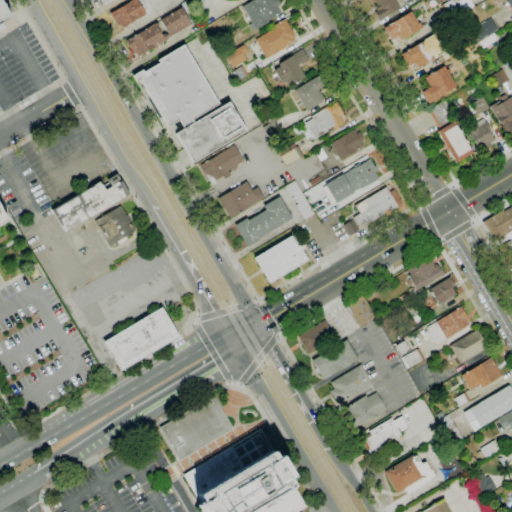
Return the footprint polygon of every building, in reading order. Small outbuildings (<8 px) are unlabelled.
[(0,0),(10,16),(0,22),(3,28),(0,29),(0,0)] [(122,29),(120,25),(118,26),(116,22),(114,23),(109,14),(131,0),(136,0),(144,12),(145,11),(147,14),(138,19),(122,29)] [(256,30),(255,28),(252,30),(249,26),(252,25),(241,7),(253,0),(276,0),(280,5),(276,8),(279,14),(268,21),(269,22),(256,30)] [(378,20),(373,12),(377,10),(374,6),(376,5),(373,0),(395,0),(400,7),(378,20)] [(448,19),(440,6),(450,0),(452,0),(459,12),(448,19)] [(138,57),(136,53),(133,55),(125,41),(129,39),(144,31),(144,30),(156,22),(158,25),(156,26),(161,35),(164,33),(165,35),(168,33),(160,20),(181,8),(191,24),(167,38),(168,40),(155,47),(138,57)] [(401,40),(398,36),(391,40),(383,28),(410,12),(417,23),(419,22),(423,27),(401,40)] [(480,25),(490,18),(497,30),(487,36),(480,25)] [(266,59),(254,40),(274,28),(273,25),(284,19),(295,37),(292,38),(294,42),(292,43),(293,45),(287,48),(287,47),(266,59)] [(486,36),(477,41),(470,30),(479,24),(486,36)] [(235,41),(230,32),(238,27),(243,36),(235,41)] [(482,49),(478,42),(493,33),(497,40),(482,49)] [(418,68),(414,62),(408,65),(402,54),(424,41),(431,53),(433,52),(435,54),(433,55),(435,58),(418,68)] [(184,129),(179,120),(167,127),(139,80),(136,82),(132,75),(142,70),(144,72),(159,63),(158,60),(184,45),(219,104),(192,120),(194,123),(184,129)] [(245,59),(238,47),(224,56),(231,67),(245,59)] [(289,87),(286,81),(281,84),(273,70),(279,67),(278,64),(292,56),(291,55),(302,49),(308,60),(298,66),(305,78),(289,87)] [(236,83),(231,73),(242,66),(247,76),(236,83)] [(428,104),(421,93),(429,88),(424,78),(443,66),(445,70),(448,69),(450,73),(448,75),(456,87),(428,104)] [(498,86),(491,75),(502,69),(508,80),(498,86)] [(306,111),(294,90),(317,76),(323,86),(317,89),(323,99),(321,100),(322,102),(306,111)] [(511,129),(505,134),(496,119),(497,119),(489,107),(498,101),(499,103),(501,102),(499,98),(504,94),(507,99),(511,96),(511,97),(511,119),(510,121),(511,123),(511,129)] [(477,115),(471,104),(475,101),(474,99),(480,95),(488,108),(477,115)] [(314,139),(305,123),(312,119),(311,117),(319,112),(318,111),(328,105),(329,106),(336,101),(343,114),(339,116),(343,124),(334,130),(332,126),(326,130),(327,131),(314,139)] [(194,123),(229,102),(246,131),(192,163),(175,134),(184,129),(194,123)] [(437,127),(428,110),(438,104),(448,120),(437,127)] [(270,139),(263,127),(268,124),(265,120),(272,116),(281,132),(270,139)] [(486,151),(483,147),(478,150),(466,131),(476,125),(475,123),(482,119),(491,132),(489,133),(494,141),(490,143),(492,147),(486,151)] [(455,163),(436,132),(454,121),(456,125),(455,125),(472,153),(455,163)] [(340,160),(330,144),(353,130),(356,134),(359,132),(364,140),(360,142),(363,147),(340,160)] [(286,166),(278,152),(293,143),(296,148),(297,146),(303,157),(286,166)] [(215,181),(212,176),(207,179),(199,165),(234,145),(244,161),(237,165),(238,167),(235,168),(236,169),(233,171),(233,170),(231,171),(230,169),(227,171),(230,176),(224,180),(222,176),(215,181)] [(320,162),(314,152),(321,148),(326,158),(320,162)] [(335,203),(324,184),(342,174),(343,174),(353,168),(353,167),(358,164),(359,165),(369,159),(374,167),(375,166),(378,170),(374,172),(378,180),(364,187),(363,186),(353,192),(353,193),(335,203)] [(64,233),(51,211),(100,182),(105,190),(111,187),(107,180),(116,174),(128,194),(64,233)] [(290,197),(284,187),(294,181),(313,214),(303,220),(295,205),(297,204),(292,196),(290,197)] [(230,218),(218,198),(245,182),(251,191),(257,187),(263,199),(230,218)] [(349,236),(343,225),(353,219),(353,218),(359,214),(355,206),(387,187),(390,191),(393,189),(403,206),(397,209),(397,208),(366,226),(365,223),(358,227),(360,230),(349,236)] [(247,247),(234,225),(246,218),(248,221),(265,210),(263,206),(278,197),(291,219),(258,239),(259,240),(247,247)] [(109,247),(94,222),(120,206),(126,216),(128,215),(130,219),(129,220),(135,231),(109,247)] [(511,230),(493,242),(481,222),(502,210),(503,212),(511,206),(511,230)] [(269,283),(254,258),(290,236),(297,246),(298,245),(307,260),(269,283)] [(511,237),(503,241),(511,261),(511,237)] [(416,290),(404,271),(431,255),(442,274),(416,290)] [(439,304),(430,289),(449,277),(455,286),(451,288),(455,294),(439,304)] [(359,327),(351,314),(349,315),(344,308),(346,306),(345,305),(362,295),(375,317),(359,327)] [(435,342),(432,341),(425,329),(440,320),(439,319),(460,306),(471,323),(446,339),(445,339),(440,342),(435,342)] [(120,372),(102,343),(161,307),(179,337),(120,372)] [(308,355),(297,337),(324,320),(335,338),(308,355)] [(459,364),(448,346),(476,329),(487,347),(459,364)] [(323,380),(311,360),(346,339),(358,359),(323,380)] [(402,355),(401,354),(400,354),(395,345),(403,341),(408,349),(405,351),(406,353),(402,355)] [(409,368),(403,357),(418,349),(424,360),(409,368)] [(469,390),(460,376),(488,359),(487,359),(491,357),(502,376),(481,388),(479,385),(469,390)] [(337,405),(329,391),(333,389),(330,383),(360,364),(372,384),(337,405)] [(473,431),(463,413),(468,410),(468,409),(508,385),(511,391),(511,408),(479,428),(473,431)] [(353,430),(344,415),(348,413),(345,407),(365,395),(366,397),(375,392),(386,410),(353,430)] [(459,407),(454,399),(464,392),(470,401),(459,407)] [(179,461),(159,427),(213,395),(233,429),(179,461)] [(511,433),(508,426),(502,429),(496,419),(511,409),(511,433)] [(454,445),(439,420),(448,414),(463,440),(454,445)] [(375,462),(368,451),(360,439),(369,433),(368,431),(390,418),(392,421),(401,416),(407,427),(401,431),(398,428),(397,429),(401,435),(398,437),(402,445),(375,462)] [(182,475),(260,429),(277,458),(280,457),(291,477),(289,478),(306,507),(297,511),(199,511),(196,506),(202,502),(197,494),(195,496),(182,475)] [(485,459),(479,449),(494,440),(500,451),(485,459)] [(408,494),(405,489),(397,494),(384,472),(412,455),(413,457),(416,455),(421,464),(425,462),(430,471),(431,470),(435,476),(424,482),(425,484),(408,494)] [(472,477),(481,494),(494,487),(488,475),(484,477),(481,472),(472,477)] [(421,511),(443,499),(450,511),(421,511)]
